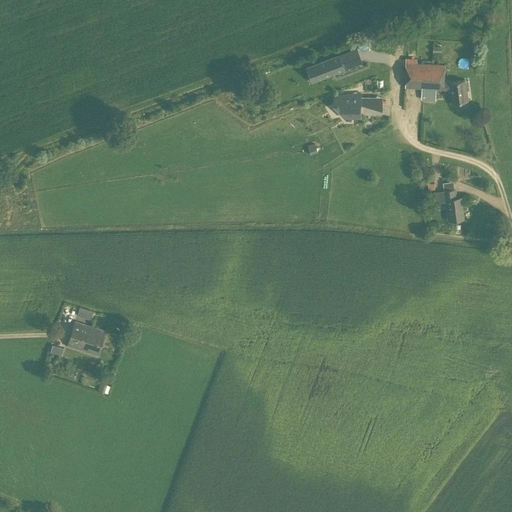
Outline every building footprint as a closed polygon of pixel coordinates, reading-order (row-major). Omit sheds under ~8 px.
[(386,54),(378,34),(340,48),(303,63),(311,83),(348,69),(348,68),(386,54)] [(427,63),(428,43),(406,41),(405,87),(420,87),(420,89),(450,90),(452,102),(469,99),(466,79),(449,82),(450,86),(443,85),(444,64),(435,64),(435,63),(427,63)] [(360,95),(336,95),(336,102),(344,114),(360,110),(360,102),(374,106),(374,95),(360,95)] [(461,197),(456,198),(455,188),(435,191),(436,201),(446,200),(448,212),(449,212),(450,220),(463,218),(461,197)] [(77,315),(90,319),(93,311),(79,307),(77,315)] [(84,332),(86,324),(75,321),(67,345),(78,348),(80,341),(84,342),(86,336),(83,334),(84,332)] [(80,341),(78,348),(98,355),(105,331),(86,324),(84,332),(83,334),(86,336),(84,342),(80,341)] [(52,343),(49,350),(60,354),(63,347),(52,343)]
